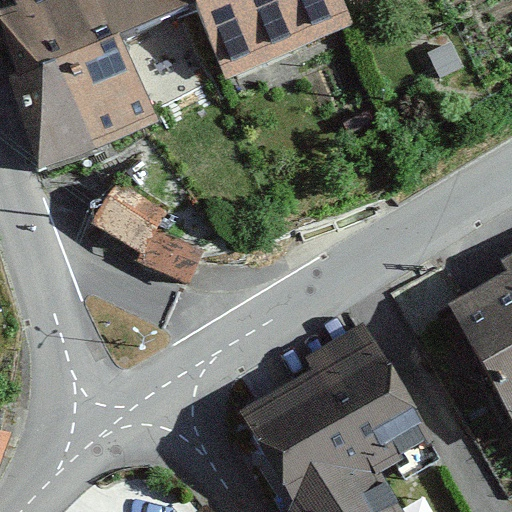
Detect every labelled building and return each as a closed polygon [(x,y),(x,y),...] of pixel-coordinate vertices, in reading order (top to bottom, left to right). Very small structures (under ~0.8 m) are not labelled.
[(0,31),(0,49),(12,96),(55,93),(97,167),(163,132),(119,64),(197,27),(187,0),(12,0),(8,2),(17,21),(0,31)] [(187,0),(197,27),(226,92),(354,35),(337,0),(187,0)] [(12,96),(39,195),(97,167),(55,93),(12,96)] [(121,178),(93,221),(189,282),(216,240),(121,178)] [(511,288),(465,318),(511,398),(511,288)] [(408,511),(387,481),(441,451),(393,365),(266,436),(309,511),(408,511)]
